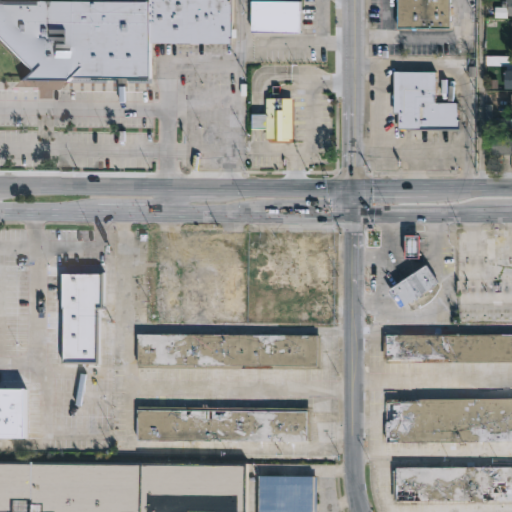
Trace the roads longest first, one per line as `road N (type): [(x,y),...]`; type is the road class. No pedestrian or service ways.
road 1 (residential): [(356,329),(361,511)]
road 2 (secondary): [(178,188),(33,187)]
road 3 (secondary): [(213,214),(354,215)]
road 4 (secondary): [(481,188),(353,188)]
